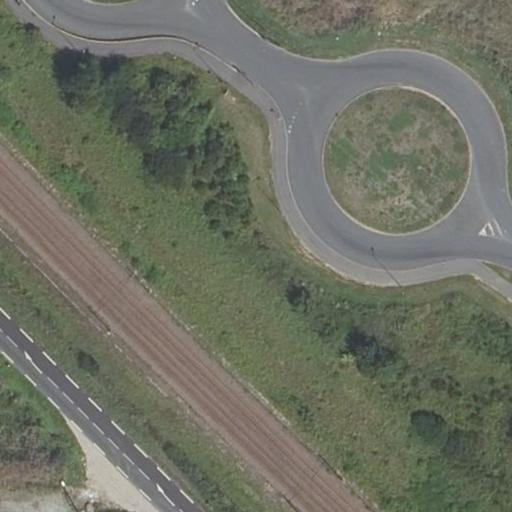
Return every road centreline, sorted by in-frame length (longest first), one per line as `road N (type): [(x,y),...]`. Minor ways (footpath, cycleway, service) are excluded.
road 1 (unclassified): [(328,100),(305,152),(307,181),(337,231),(362,246),(419,249),(446,238),(482,194)]
road 2 (unclassified): [(0,330),(182,511)]
road 3 (unclassified): [(482,194),(488,166),(474,112),(432,76),(376,71),(328,100)]
road 4 (unclassified): [(328,100),(185,0)]
road 5 (unclassified): [(45,0),(100,23),(127,20),(166,0)]
